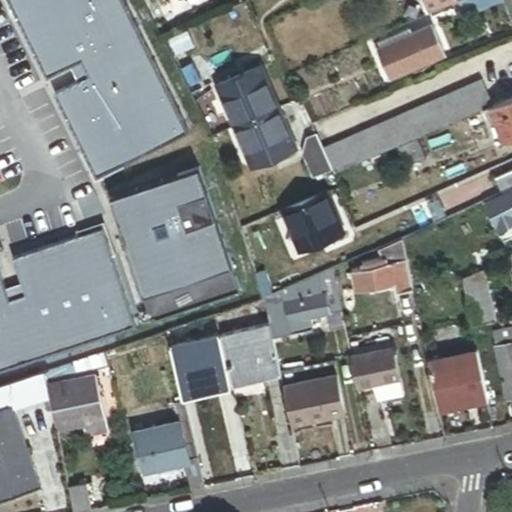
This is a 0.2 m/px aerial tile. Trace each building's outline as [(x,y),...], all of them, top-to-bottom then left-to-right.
[(124,0),(9,0),(49,80),(88,61),(95,76),(63,92),(101,170),(188,128),(124,0)] [(502,0),(461,0),(451,5),(456,17),(470,11),(471,13),(502,0)] [(374,46),(390,81),(445,56),(432,27),(412,36),(410,30),(374,46)] [(233,127),(275,108),(257,67),(215,85),(233,127)] [(323,152),(331,169),(334,177),(488,109),(492,107),(481,82),(323,152)] [(511,98),(492,107),(488,109),(503,143),(511,139),(511,98)] [(293,150),(275,108),(233,127),(251,168),(293,150)] [(312,178),(331,169),(323,152),(316,136),(306,140),(311,151),(302,155),(312,178)] [(311,151),(306,140),(302,155),(311,151)] [(202,169),(113,198),(153,317),(242,288),(202,169)] [(511,190),(511,172),(494,181),(501,196),(511,190)] [(498,202),(511,195),(511,190),(501,196),(486,202),(498,229),(511,223),(511,217),(506,220),(498,202)] [(290,210),(307,249),(343,232),(326,194),(290,210)] [(511,195),(498,202),(506,220),(511,217),(511,195)] [(0,370),(137,323),(104,227),(15,258),(27,293),(12,298),(0,263),(0,370)] [(396,291),(411,288),(401,241),(381,250),(381,259),(362,263),(363,268),(351,270),(355,289),(394,281),(396,291)] [(497,322),(486,269),(462,279),(471,325),(472,328),(497,322)] [(341,312),(332,270),(317,277),(318,284),(320,291),(325,290),(326,295),(330,315),(341,312)] [(321,296),(320,291),(318,284),(297,288),(299,300),(321,296)] [(297,286),(281,293),(283,303),(299,300),(297,288),(297,286)] [(311,318),(330,315),(326,295),(321,296),(299,300),(283,303),(287,323),(311,318)] [(265,307),(269,326),(272,338),(290,335),(287,323),(283,303),(265,307)] [(287,323),(290,335),(314,330),(311,318),(287,323)] [(169,348),(220,337),(217,324),(166,336),(169,348)] [(511,325),(495,329),(510,398),(511,397),(511,325)] [(279,375),(279,373),(272,338),(269,326),(220,337),(231,386),(279,375)] [(181,397),(231,386),(220,337),(169,348),(181,397)] [(400,380),(394,350),(351,358),(357,389),(371,387),(384,402),(403,398),(399,381),(400,380)] [(477,352),(427,363),(438,413),(488,403),(477,352)] [(43,375),(0,389),(0,407),(13,403),(15,407),(48,397),(46,390),(43,375)] [(290,427),(345,416),(336,376),(282,387),(290,427)] [(48,397),(56,434),(83,428),(85,437),(107,432),(94,378),(46,390),(48,397)] [(183,404),(172,406),(176,423),(178,422),(186,459),(195,456),(183,404)] [(0,412),(0,501),(43,486),(14,407),(0,412)] [(187,463),(186,459),(178,422),(176,423),(133,433),(142,473),(157,470),(173,466),(181,464),(187,463)] [(215,485),(240,480),(233,449),(209,454),(215,485)] [(202,488),(202,487),(195,456),(186,459),(187,463),(181,464),(187,491),(202,488)] [(175,472),(173,466),(157,470),(158,476),(175,472)] [(72,511),(82,511),(90,511),(85,487),(68,491),(72,511)]
